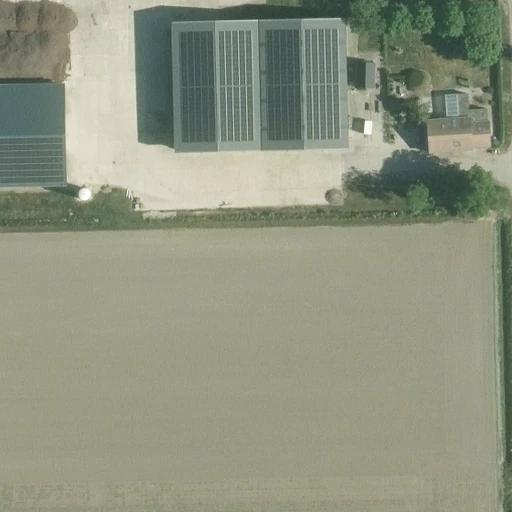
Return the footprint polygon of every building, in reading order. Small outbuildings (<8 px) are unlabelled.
[(348,147),(345,23),(171,27),(174,151),(348,147)] [(373,89),(373,64),(357,64),(357,89),(373,89)] [(0,188),(63,187),(61,86),(0,86),(0,188)] [(486,110),(468,111),(467,95),(456,96),(458,120),(427,122),(429,154),(471,151),(471,149),(489,148),(486,110)] [(466,220),(474,220),(473,205),(465,205),(466,220)]
